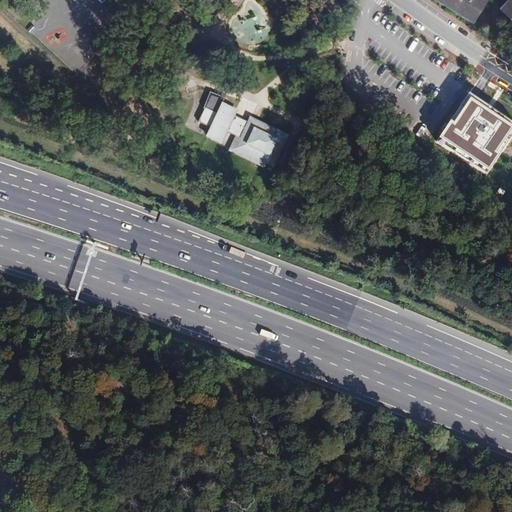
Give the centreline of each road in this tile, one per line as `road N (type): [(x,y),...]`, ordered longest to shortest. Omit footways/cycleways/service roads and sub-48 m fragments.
road 1 (motorway): [(0,239),(235,317),(511,430)]
road 2 (motorway): [(511,381),(243,271),(7,190)]
road 3 (residential): [(511,77),(393,0)]
